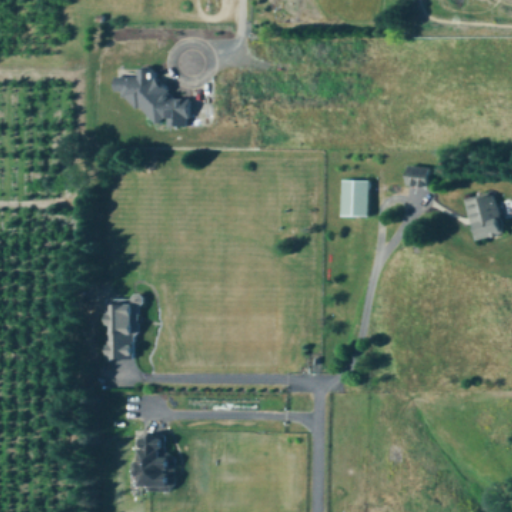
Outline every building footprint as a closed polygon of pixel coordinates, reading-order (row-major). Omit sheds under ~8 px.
[(120,75),(120,89),(125,89),(125,95),(141,106),(140,106),(162,122),(165,116),(172,116),(172,124),(191,124),(191,119),(196,113),(196,97),(175,97),(175,87),(159,76),(159,67),(142,67),(142,75),(120,75)] [(408,183),(435,185),(437,165),(409,164),(408,183)] [(374,179),(344,178),(343,214),(373,215),(374,179)] [(479,238),(509,231),(499,190),(469,197),(479,238)] [(110,357),(142,357),(141,302),(117,302),(118,321),(109,321),(110,357)] [(172,435),(145,434),(145,475),(147,475),(147,487),(179,488),(179,452),(172,452),(172,435)]
